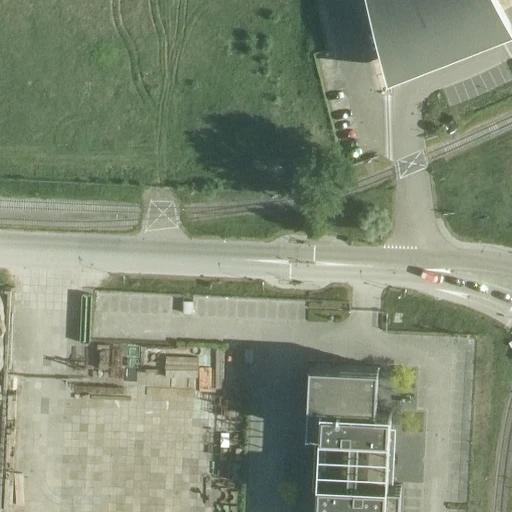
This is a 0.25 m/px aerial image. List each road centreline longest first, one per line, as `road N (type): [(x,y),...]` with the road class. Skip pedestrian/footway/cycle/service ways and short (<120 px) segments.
road 1 (unclassified): [(414,266),(0,253)]
road 2 (unknown): [(270,350),(42,335),(46,255)]
road 3 (unknown): [(356,352),(401,355),(426,371),(425,511)]
road 4 (unknown): [(261,511),(270,350)]
